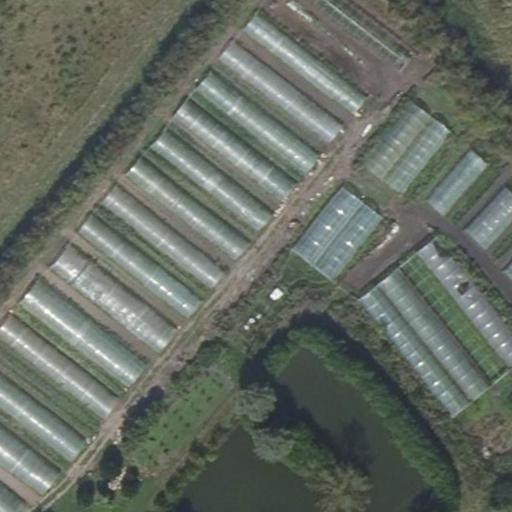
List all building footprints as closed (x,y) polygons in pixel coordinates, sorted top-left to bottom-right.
[(362,75),(392,35),(344,0),(292,0),(281,14),(362,75)] [(254,16),(243,33),(305,72),(315,55),(254,16)] [(328,138),(338,124),(230,45),(219,59),(328,138)] [(304,173),(316,159),(211,71),(199,86),(304,173)] [(286,184),(272,172),(273,170),(188,100),(176,115),(276,197),(286,184)] [(165,131),(153,146),(257,232),(269,217),(165,131)] [(115,189),(103,204),(213,288),(224,273),(115,189)] [(187,318),(200,302),(93,215),(80,230),(187,318)] [(67,249),(52,270),(161,352),(177,331),(67,249)] [(39,281),(23,302),(129,388),(146,367),(39,281)] [(105,418),(118,401),(20,327),(8,344),(105,418)] [(0,404),(48,443),(63,424),(0,373),(0,404)] [(0,427),(0,462),(40,496),(57,475),(0,427)] [(0,511),(18,511),(24,504),(0,486),(0,511)]
